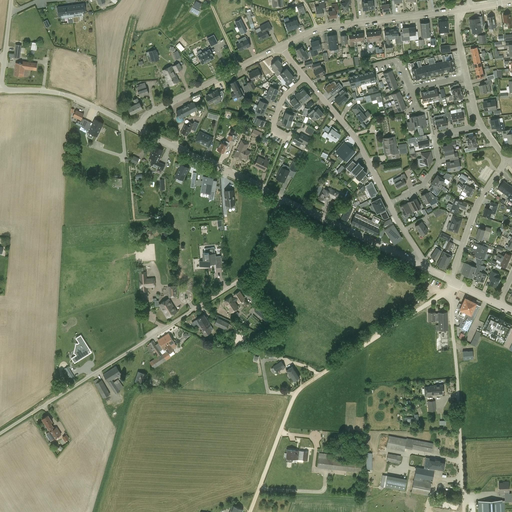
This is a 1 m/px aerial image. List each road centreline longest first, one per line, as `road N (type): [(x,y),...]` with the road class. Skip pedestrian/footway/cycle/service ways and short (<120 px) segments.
road 1 (unclassified): [(0,440),(248,275),(280,197)]
road 2 (track): [(250,511),(298,390),(450,292)]
road 3 (unclassified): [(463,511),(451,281)]
road 4 (tertiary): [(280,45),(330,25),(458,9)]
road 5 (tertiary): [(136,128),(154,110),(280,45)]
road 6 (tertiary): [(280,197),(136,128)]
road 7 (tertiary): [(422,267),(280,197)]
road 8 (residential): [(388,203),(355,137),(305,78)]
road 9 (unclassified): [(136,128),(72,97),(0,89)]
road 10 (residential): [(388,203),(420,187),(438,164),(434,138),(480,124)]
road 11 (residential): [(451,281),(479,198),(506,161)]
